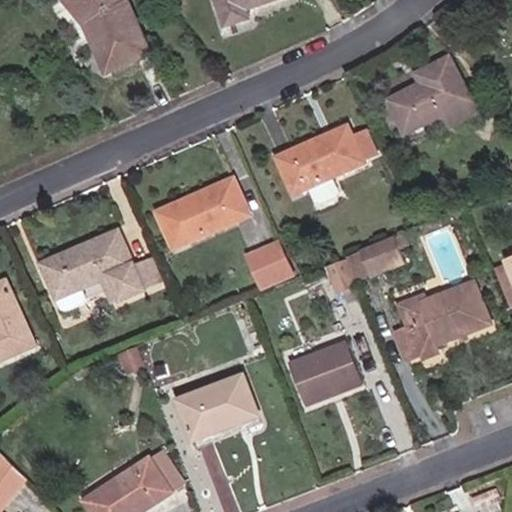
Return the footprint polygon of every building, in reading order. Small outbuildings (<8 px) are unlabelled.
[(103,68),(141,50),(120,0),(63,0),(82,18),(103,68)] [(235,8),(265,0),(204,0),(212,27),(239,20),(235,8)] [(392,101),(405,132),(473,104),(454,60),(420,74),(425,87),(392,101)] [(360,124),(283,155),(305,200),(377,166),(360,124)] [(242,176),(167,208),(184,250),(262,220),(242,176)] [(132,257),(116,220),(40,255),(61,301),(65,302),(82,294),(85,290),(79,279),(100,270),(107,266),(118,290),(142,279),(141,277),(132,257)] [(405,238),(371,252),(382,279),(416,266),(405,238)] [(290,243),(256,257),(272,292),(305,278),(290,243)] [(159,269),(150,249),(132,257),(141,277),(159,269)] [(353,283),(371,276),(360,252),(344,259),(353,283)] [(511,256),(503,260),(511,284),(511,256)] [(336,290),(353,283),(344,259),(326,266),(336,290)] [(111,294),(118,290),(107,266),(100,270),(111,294)] [(21,281),(0,289),(0,372),(52,353),(21,281)] [(506,332),(486,282),(439,301),(436,294),(406,305),(417,329),(403,333),(419,371),(454,359),(450,350),(506,332)] [(373,390),(355,344),(300,366),(318,410),(373,390)] [(274,422),(257,375),(186,402),(202,447),(274,422)] [(186,487),(161,453),(149,461),(174,496),(186,487)] [(0,511),(24,480),(2,457),(0,459),(0,511)] [(89,511),(151,511),(174,496),(149,461),(85,506),(89,511)]
